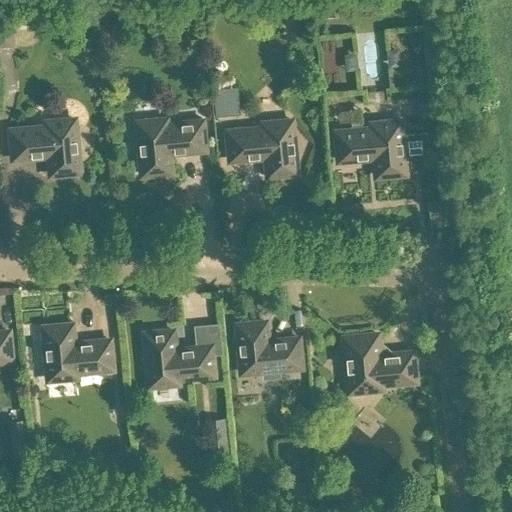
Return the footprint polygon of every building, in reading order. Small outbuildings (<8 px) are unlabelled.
[(333,0),(314,0),(316,17),(335,16),(333,0)] [(11,12),(0,13),(0,47),(14,46),(13,29),(37,27),(35,10),(11,12)] [(98,10),(98,28),(111,29),(112,11),(98,10)] [(214,89),(216,116),(235,114),(232,87),(214,89)] [(414,102),(416,114),(422,118),(430,117),(434,112),(432,100),(425,95),(418,96),(414,102)] [(160,119),(159,116),(144,118),(144,121),(137,121),(139,140),(136,140),(138,156),(141,155),(142,174),(171,171),(170,152),(206,149),(203,118),(186,119),(186,122),(167,123),(167,119),(160,119)] [(77,137),(75,118),(46,121),(47,126),(11,129),(13,158),(49,155),(51,174),(58,173),(58,176),(73,174),(73,172),(80,171),(78,152),(81,152),(80,137),(77,137)] [(372,128),(336,131),(339,160),(375,157),(377,176),(406,173),(405,161),(429,159),(426,132),(403,134),(401,120),(394,121),(394,118),(379,119),(379,122),(372,123),(372,128)] [(294,138),(292,119),(263,122),(264,127),(228,130),(231,159),(267,156),(268,175),(275,174),(276,177),(291,175),(291,173),(297,172),(296,153),(298,153),(297,138),(294,138)] [(242,372),(262,370),(263,380),(281,378),(280,368),(302,366),(299,337),(268,340),(267,321),(260,322),(259,319),(244,320),(244,323),(237,324),(239,340),(236,341),(238,356),(241,356),(242,372)] [(74,342),(73,324),(44,326),(45,345),(43,345),(44,360),(47,360),(48,379),(55,378),(56,381),(71,380),(70,377),(77,376),(77,371),(113,368),(110,339),(74,342)] [(167,330),(167,328),(151,329),(152,332),(145,333),(146,351),(144,352),(145,367),(148,367),(150,385),(179,383),(178,378),(214,374),(211,345),(176,349),(174,330),(167,330)] [(0,331),(0,360),(12,359),(9,330),(0,331)] [(379,346),(378,333),(344,336),(346,356),(343,357),(345,372),(348,371),(349,391),(359,391),(359,393),(374,392),(374,389),(383,388),(383,384),(416,380),(414,351),(389,354),(379,346)] [(355,421),(373,435),(386,419),(368,405),(355,421)] [(207,420),(210,456),(229,454),(226,418),(207,420)] [(29,430),(10,432),(11,450),(12,458),(28,457),(31,456),(29,430)] [(115,474),(114,480),(117,485),(123,487),(128,483),(130,477),(127,472),(120,470),(115,474)] [(311,483),(283,485),(284,502),(312,500),(311,483)] [(344,489),(331,504),(341,511),(351,511),(360,502),(344,489)] [(203,501),(204,511),(233,511),(232,499),(203,501)]
